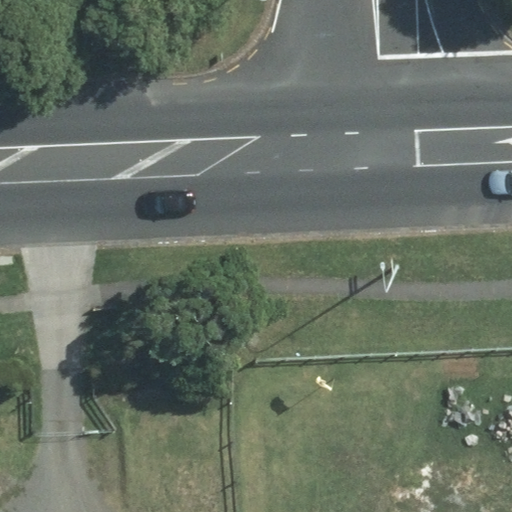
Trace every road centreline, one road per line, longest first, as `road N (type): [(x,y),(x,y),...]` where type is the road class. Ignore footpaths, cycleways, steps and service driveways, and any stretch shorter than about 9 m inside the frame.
road 1 (track): [(50,138),(62,511)]
road 2 (secondary): [(0,140),(370,121)]
road 3 (secondary): [(370,121),(511,116)]
road 4 (tertiary): [(370,121),(368,0)]
